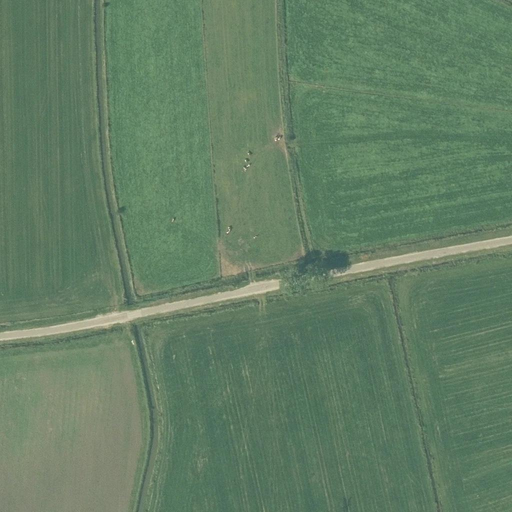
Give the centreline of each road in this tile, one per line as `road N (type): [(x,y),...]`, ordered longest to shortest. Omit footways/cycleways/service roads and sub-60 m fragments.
road 1 (unclassified): [(0,336),(511,240)]
road 2 (track): [(124,317),(141,435),(123,511)]
